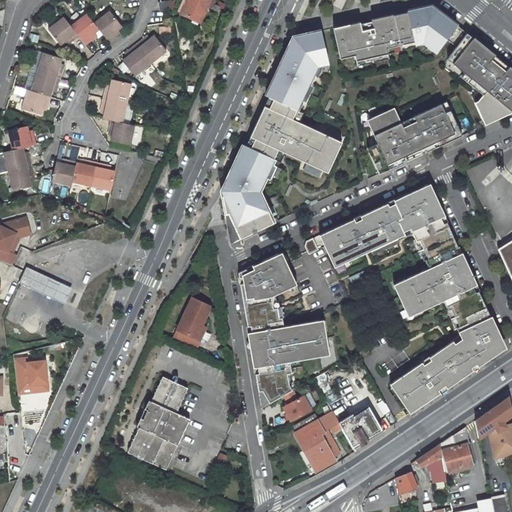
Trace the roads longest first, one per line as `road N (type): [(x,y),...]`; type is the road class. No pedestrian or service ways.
road 1 (primary): [(32,511),(271,0)]
road 2 (unclassified): [(511,354),(343,468),(264,509)]
road 3 (residential): [(264,509),(222,269)]
road 4 (residential): [(222,269),(437,161)]
road 5 (unclassified): [(344,498),(511,383)]
road 6 (residential): [(437,161),(511,322)]
road 7 (residential): [(148,0),(137,26),(89,67),(74,99),(88,134)]
